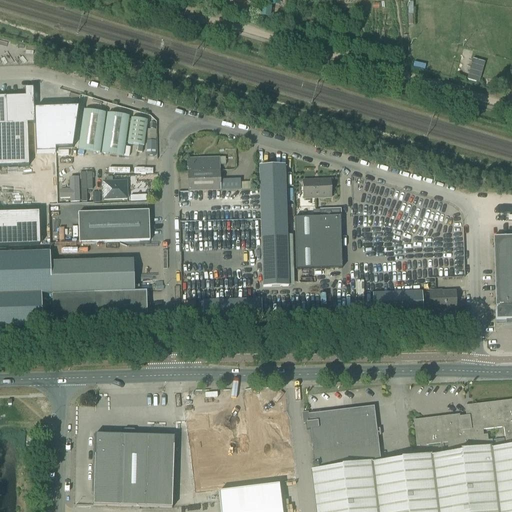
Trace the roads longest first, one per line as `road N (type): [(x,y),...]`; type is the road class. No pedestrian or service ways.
road 1 (unclassified): [(478,372),(472,220),(462,200),(166,111)]
road 2 (track): [(146,0),(511,107)]
road 3 (tertiary): [(478,372),(173,374)]
road 4 (unclassified): [(166,111),(173,360)]
road 5 (unclassified): [(0,75),(35,73),(166,111)]
road 6 (unknown): [(294,375),(306,511)]
road 7 (unclassified): [(56,511),(58,378)]
